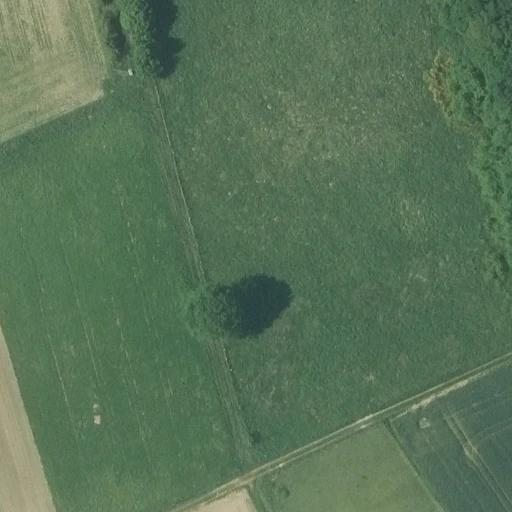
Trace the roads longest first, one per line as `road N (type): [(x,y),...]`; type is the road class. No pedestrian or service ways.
road 1 (track): [(249,482),(239,421),(118,0)]
road 2 (track): [(511,366),(249,482)]
road 3 (track): [(140,92),(0,156)]
